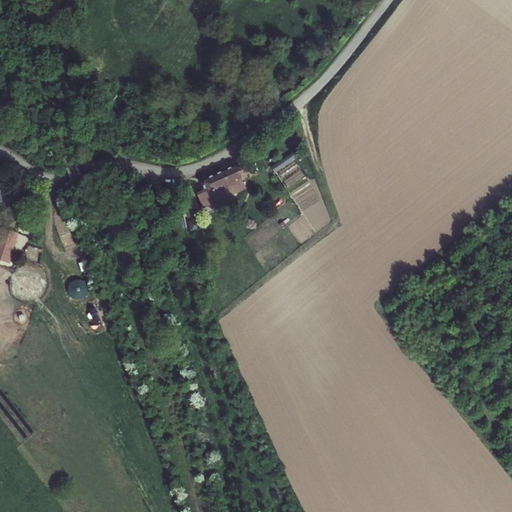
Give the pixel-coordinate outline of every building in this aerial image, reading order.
[(11,127),(3,129),(7,142),(16,139),(11,127)] [(288,186),(306,175),(294,155),(276,167),(288,186)] [(237,190),(234,184),(248,177),(240,161),(208,177),(206,182),(209,189),(206,190),(209,195),(203,198),(207,205),(237,190)] [(19,190),(4,201),(12,213),(27,201),(19,190)] [(0,248),(0,259),(15,261),(17,230),(1,229),(0,248)] [(68,285),(77,300),(88,293),(79,278),(68,285)]
